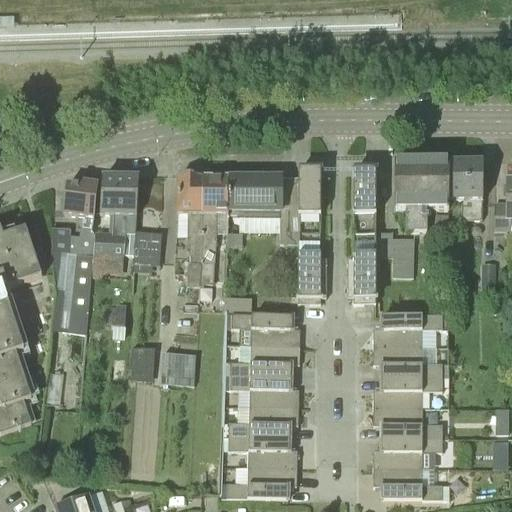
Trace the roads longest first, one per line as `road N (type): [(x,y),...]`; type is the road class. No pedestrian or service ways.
road 1 (residential): [(337,496),(335,122)]
road 2 (tertiary): [(0,184),(150,137),(335,122)]
road 3 (unknown): [(150,137),(170,329)]
road 4 (tertiary): [(335,122),(511,123)]
